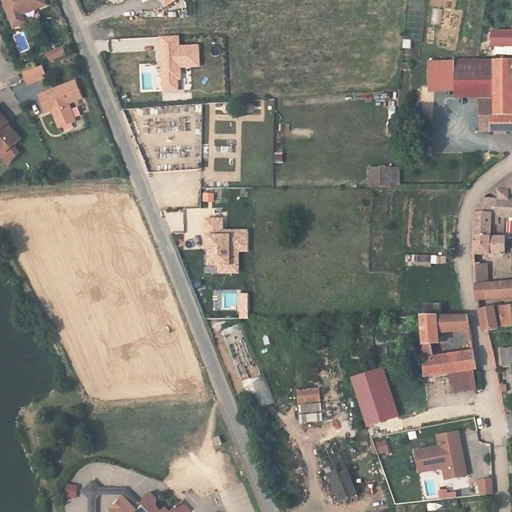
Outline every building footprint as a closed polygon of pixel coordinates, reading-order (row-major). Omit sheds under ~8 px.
[(27,22),(24,13),(21,7),(37,1),(39,7),(47,4),(45,0),(5,0),(16,26),(27,22)] [(21,7),(24,13),(39,7),(37,1),(21,7)] [(511,31),(494,31),(493,46),(511,46),(511,31)] [(23,32),(13,36),(20,52),(29,48),(23,32)] [(165,67),(166,91),(181,90),(180,79),(183,79),(183,67),(202,65),(201,45),(181,46),(181,35),(163,36),(165,59),(167,59),(167,67),(165,67)] [(480,55),(487,56),(489,42),(482,41),(480,55)] [(65,47),(50,52),(53,59),(68,54),(65,47)] [(511,60),(496,61),(496,64),(496,97),(496,115),(506,115),(511,115),(511,60)] [(455,62),(429,62),(429,91),(455,91),(455,62)] [(480,97),(496,97),(496,64),(457,63),(457,97),(480,97)] [(23,73),(27,85),(51,76),(46,64),(23,73)] [(61,127),(77,121),(70,103),(83,97),(77,81),(40,95),(47,111),(54,109),(61,127)] [(480,115),(492,115),(496,115),(496,97),(480,97),(480,115)] [(0,111),(0,143),(8,152),(14,146),(22,138),(8,123),(10,122),(0,111)] [(492,132),(492,115),(480,115),(480,132),(492,132)] [(496,115),(492,115),(492,132),(511,131),(511,115),(506,115),(496,115)] [(20,152),(14,146),(8,152),(0,143),(0,152),(9,163),(20,152)] [(274,162),(282,162),(282,153),(274,153),(274,162)] [(398,168),(369,168),(369,186),(398,185),(398,168)] [(476,215),(475,237),(496,237),(496,226),(492,226),(492,220),(493,214),(511,216),(511,198),(500,198),(498,188),(485,197),(476,212),(476,215)] [(214,192),(203,192),(203,202),(214,202),(214,192)] [(165,211),(167,233),(184,232),(183,210),(165,211)] [(238,251),(238,243),(248,243),(248,231),(222,231),(222,219),(206,220),(206,243),(212,243),(212,248),(209,248),(209,265),(219,265),(229,265),(229,263),(238,263),(238,251)] [(372,231),(372,255),(382,255),(382,231),(372,231)] [(505,238),(496,237),(475,237),(475,254),(501,255),(506,251),(505,238)] [(387,269),(387,260),(372,260),(372,269),(387,269)] [(229,265),(219,265),(219,273),(238,272),(238,263),(229,263),(229,265)] [(478,300),(511,297),(511,281),(489,283),(488,264),(475,264),(476,281),(478,300)] [(402,282),(388,282),(388,298),(403,298),(402,282)] [(250,319),(250,294),(239,294),(239,318),(250,319)] [(423,304),(424,317),(443,316),(443,304),(423,304)] [(498,327),(511,325),(511,305),(496,307),(479,311),(485,331),(488,330),(498,329),(498,327)] [(439,333),(469,330),(468,316),(464,316),(443,316),(424,317),(422,316),(424,343),(424,345),(433,344),(439,344),(439,333)] [(241,324),(222,330),(246,396),(254,395),(255,398),(258,408),(263,407),(273,404),(260,367),(253,368),(253,372),(256,379),(260,378),(261,390),(256,392),(254,386),(253,376),(252,374),(250,343),(243,323),(241,324)] [(424,345),(425,359),(434,357),(433,344),(424,345)] [(474,351),(434,357),(425,359),(426,378),(450,375),(474,371),(477,370),(474,351)] [(477,390),(474,371),(450,375),(452,393),(477,390)] [(376,372),(354,380),(370,428),(392,421),(376,372)] [(318,389),(298,391),(301,422),(320,421),(318,389)] [(440,447),(416,452),(420,473),(444,469),(451,468),(453,480),(468,477),(464,455),(461,456),(460,449),(463,449),(460,433),(443,436),(445,446),(440,447)] [(220,437),(215,440),(219,446),(224,443),(220,437)] [(386,440),(375,443),(378,455),(389,452),(386,440)] [(451,468),(444,469),(447,481),(453,480),(451,468)] [(356,496),(345,469),(329,475),(340,503),(356,496)] [(493,492),(492,479),(479,480),(480,493),(493,492)] [(96,511),(96,498),(101,494),(125,495),(124,496),(139,510),(143,506),(127,490),(103,490),(93,481),(83,491),(92,499),(91,511),(96,511)] [(67,484),(65,497),(75,499),(77,486),(67,484)] [(456,492),(447,493),(446,490),(439,491),(440,498),(456,497),(456,492)] [(190,511),(191,511),(181,502),(172,511),(170,511),(166,508),(162,511),(158,508),(158,500),(151,493),(144,499),(144,505),(143,506),(139,510),(124,496),(111,511),(190,511)]
